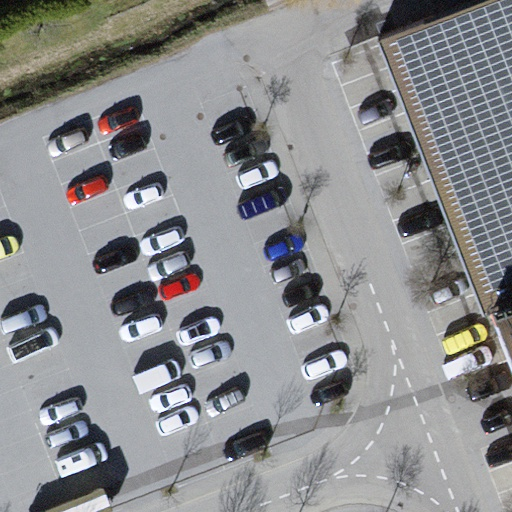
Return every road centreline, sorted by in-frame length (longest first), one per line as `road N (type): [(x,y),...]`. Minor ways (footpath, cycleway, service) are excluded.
road 1 (residential): [(397,0),(298,37),(442,447)]
road 2 (residential): [(254,511),(442,447)]
